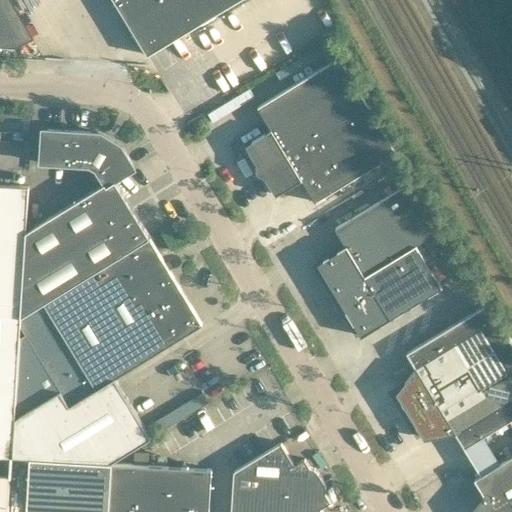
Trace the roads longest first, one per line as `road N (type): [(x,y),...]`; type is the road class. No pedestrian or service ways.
road 1 (unclassified): [(384,511),(161,129),(133,105),(85,86),(0,83)]
road 2 (track): [(511,301),(340,0)]
